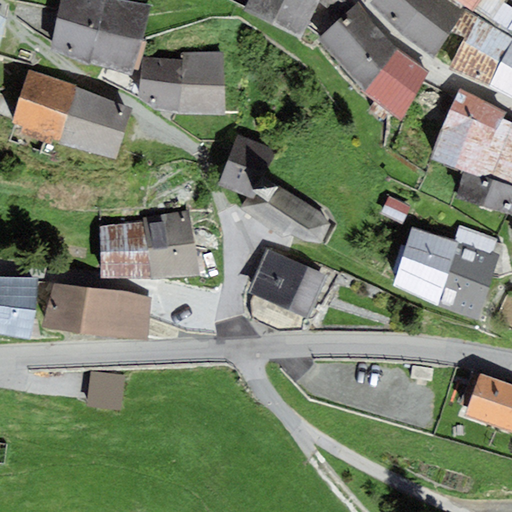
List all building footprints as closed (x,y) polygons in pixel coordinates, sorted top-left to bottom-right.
[(91,63),(103,0),(59,0),(51,51),(90,67),(91,63)] [(134,80),(150,6),(121,0),(103,0),(91,63),(134,80)] [(247,0),(241,14),(303,42),(321,0),(247,0)] [(401,42),(434,62),(461,15),(436,0),(426,0),(424,3),(421,0),(375,0),(369,7),(401,42)] [(483,0),(447,0),(474,19),(477,12),(483,0)] [(483,0),(477,12),(493,21),(503,3),(505,0),(483,0)] [(511,22),(511,8),(503,3),(493,21),(508,30),(511,22)] [(347,25),(342,19),(318,45),(354,88),(368,98),(397,53),(362,14),(347,25)] [(511,48),(511,38),(474,19),(461,44),(450,67),(492,88),(511,48)] [(511,48),(492,88),(511,97),(511,48)] [(180,51),(180,61),(179,116),(222,118),(224,52),(180,51)] [(429,73),(397,53),(368,98),(401,118),(429,73)] [(180,61),(143,57),(138,101),(154,114),(179,116),(180,61)] [(57,143),(76,93),(78,87),(29,70),(8,125),(57,143)] [(493,184),(511,189),(511,125),(500,121),(503,113),(459,91),(428,161),(456,173),(493,184)] [(114,164),(131,111),(76,93),(57,143),(114,164)] [(237,136),(219,185),(249,198),(266,172),(276,150),(237,136)] [(321,208),(266,172),(249,198),(241,210),(247,214),(282,236),(292,233),(305,240),(320,243),(330,224),(321,208)] [(511,214),(511,189),(493,184),(485,212),(511,219),(511,214)] [(410,207),(389,197),(382,213),(403,222),(410,207)] [(189,212),(143,218),(143,221),(151,276),(152,282),(197,276),(189,212)] [(151,276),(143,221),(99,226),(103,278),(151,276)] [(411,229),(394,289),(435,306),(456,244),(411,229)] [(461,229),(456,244),(490,255),(495,241),(461,229)] [(490,255),(456,244),(435,306),(479,321),(500,259),(490,255)] [(325,276),(268,250),(248,292),(305,319),(325,276)] [(37,283),(0,278),(0,334),(30,338),(31,332),(37,283)] [(150,299),(37,283),(31,332),(79,339),(147,340),(150,299)] [(93,372),(87,405),(120,411),(125,377),(93,372)] [(478,377),(472,375),(461,406),(468,409),(466,415),(511,430),(511,383),(480,373),(478,377)]
